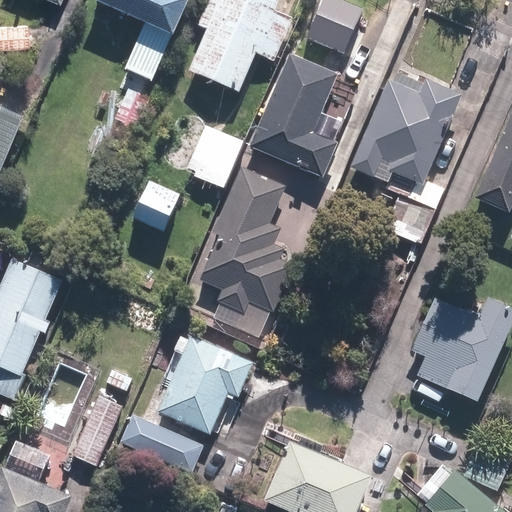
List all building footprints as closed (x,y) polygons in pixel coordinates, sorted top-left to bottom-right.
[(106,0),(113,3),(157,25),(135,69),(156,80),(178,35),(181,37),(198,1),(196,0),(106,0)] [(284,0),(213,0),(203,24),(214,30),(196,72),(246,93),(263,55),(281,63),(301,17),(280,9),(284,0)] [(33,23),(0,24),(0,48),(34,47),(33,23)] [(343,77),(296,56),(256,148),(328,179),(343,142),(319,132),(343,77)] [(428,188),(465,95),(431,81),(426,92),(393,79),(357,168),(380,177),(387,162),(399,167),(396,175),(428,188)] [(155,97),(133,88),(120,122),(142,130),(155,97)] [(0,186),(29,115),(0,103),(0,186)] [(249,143),(212,126),(192,172),(229,188),(249,143)] [(511,129),(481,199),(511,213),(511,129)] [(290,187),(245,169),(219,236),(224,238),(206,282),(226,290),(221,301),(224,303),(218,319),(263,338),(274,311),(277,312),(296,264),(285,259),(291,244),(278,240),(283,228),(275,225),(290,187)] [(187,197),(156,182),(138,219),(170,234),(187,197)] [(439,212),(407,201),(396,232),(428,244),(439,212)] [(71,282),(20,258),(0,299),(0,390),(16,398),(71,282)] [(486,404),(511,338),(511,304),(493,297),(486,314),(441,296),(418,354),(429,358),(421,378),(486,404)] [(180,350),(188,353),(163,411),(216,433),(232,395),(244,399),(258,366),(238,357),(240,353),(196,334),(195,338),(186,334),(180,350)] [(128,406),(103,395),(76,455),(101,466),(128,406)] [(208,446),(138,415),(126,442),(195,473),(208,446)] [(362,511),(378,475),(296,441),(271,501),(297,511),(362,511)] [(505,511),(441,463),(415,497),(434,511),(505,511)] [(68,511),(76,496),(9,465),(1,484),(9,488),(0,506),(0,511),(68,511)]
